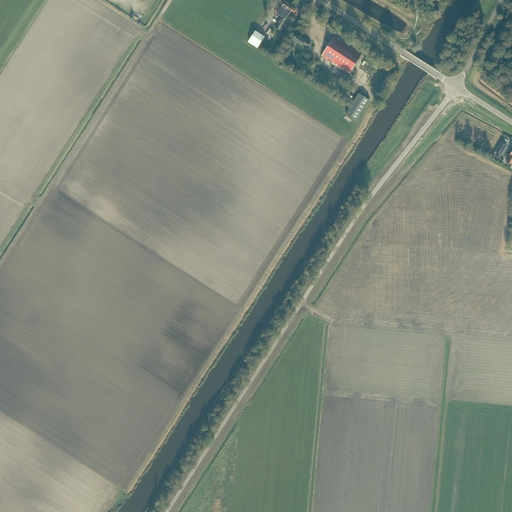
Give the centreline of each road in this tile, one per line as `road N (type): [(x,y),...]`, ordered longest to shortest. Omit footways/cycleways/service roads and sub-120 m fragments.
road 1 (unclassified): [(166,511),(376,186),(455,86)]
road 2 (unclassified): [(37,209),(170,0)]
road 3 (unclassified): [(455,86),(321,0)]
